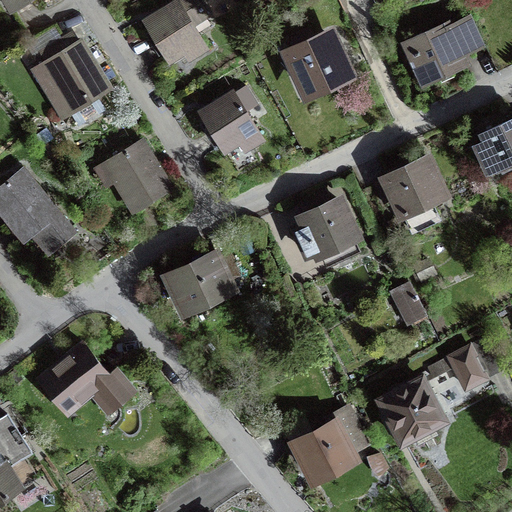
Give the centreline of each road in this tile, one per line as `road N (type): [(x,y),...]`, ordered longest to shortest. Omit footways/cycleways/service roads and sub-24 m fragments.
road 1 (residential): [(217,211),(511,79)]
road 2 (residential): [(106,281),(295,511)]
road 3 (residential): [(217,211),(85,0)]
road 4 (residential): [(106,281),(217,211)]
